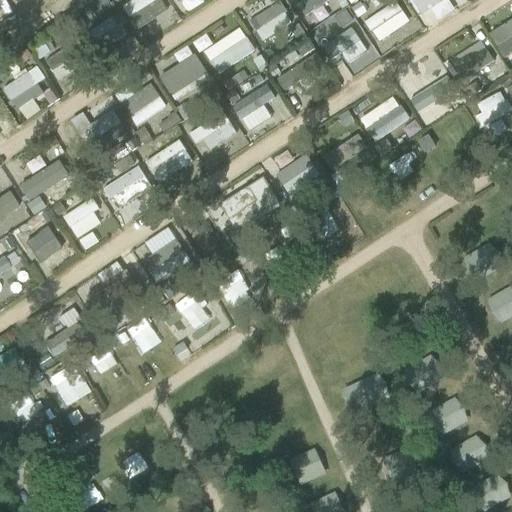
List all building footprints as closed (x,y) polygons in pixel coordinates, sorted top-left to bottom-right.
[(132,0),(121,8),(144,42),(177,20),(163,0),(132,0)] [(410,0),(421,16),(445,0),(410,0)] [(363,24),(378,44),(409,21),(395,1),(363,24)] [(279,4),(249,23),(262,44),(291,25),(285,16),(286,15),(279,4)] [(3,12),(0,15),(0,34),(2,36),(14,20),(3,12)] [(115,18),(90,28),(99,50),(124,40),(115,18)] [(511,21),(490,36),(505,60),(511,55),(511,21)] [(241,28),(202,51),(217,75),(255,52),(241,28)] [(309,41),(294,51),(301,61),(275,77),(284,90),(324,65),(309,41)] [(481,41),(449,60),(461,80),(493,61),(481,41)] [(43,62),(57,83),(82,66),(68,45),(43,62)] [(173,100),(209,76),(195,55),(159,78),(173,100)] [(33,100),(43,94),(37,84),(45,79),(37,66),(2,87),(23,121),(39,111),(33,100)] [(411,84),(419,105),(448,94),(439,73),(411,84)] [(271,116),(263,106),(276,96),(265,83),(233,109),(251,132),(271,116)] [(152,84),(120,103),(134,127),(166,109),(152,84)] [(483,127),(511,112),(511,111),(502,92),(472,106),(483,127)] [(373,111),(368,102),(353,110),(375,148),(394,138),(389,129),(404,121),(392,100),(373,111)] [(90,132),(81,138),(83,141),(93,157),(127,135),(113,113),(88,129),(90,132)] [(229,116),(194,129),(207,163),(242,150),(229,116)] [(76,151),(50,167),(59,181),(85,165),(76,151)] [(305,157),(276,178),(289,197),(319,177),(305,157)] [(118,212),(154,189),(138,166),(103,189),(118,212)] [(258,203),(230,221),(238,233),(278,207),(262,182),(250,190),(258,203)] [(99,242),(91,231),(105,222),(90,200),(64,217),(86,251),(99,242)] [(48,229),(25,244),(39,265),(61,250),(48,229)] [(176,242),(142,265),(155,285),(189,263),(176,242)] [(396,268),(376,277),(388,303),(408,294),(396,268)] [(126,273),(87,299),(103,324),(142,298),(142,296),(136,286),(134,285),(126,273)] [(496,283),(502,294),(480,306),(488,321),(511,308),(511,289),(506,278),(496,283)] [(142,329),(123,338),(126,345),(145,337),(142,329)] [(0,384),(1,386),(25,367),(3,341),(0,343),(0,384)] [(90,362),(97,375),(118,364),(110,350),(90,362)] [(72,364),(46,378),(63,408),(88,394),(72,364)] [(13,411),(31,448),(53,437),(35,400),(13,411)] [(458,401),(429,412),(439,435),(467,423),(458,401)] [(459,474),(489,460),(478,436),(448,450),(459,474)] [(295,485),(326,474),(317,449),(286,460),(295,485)] [(308,506),(311,511),(345,511),(334,492),(308,506)]
